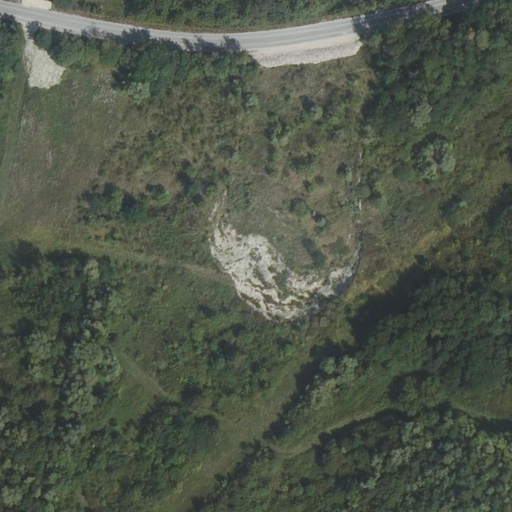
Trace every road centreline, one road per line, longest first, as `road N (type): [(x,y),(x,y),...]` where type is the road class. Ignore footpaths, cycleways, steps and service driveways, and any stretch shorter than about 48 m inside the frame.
road 1 (track): [(511,435),(421,411),(358,414),(291,456),(228,422),(161,406),(131,362),(0,329)]
road 2 (track): [(511,198),(428,241),(363,299),(274,297),(176,267),(0,279)]
road 3 (track): [(0,178),(29,0)]
